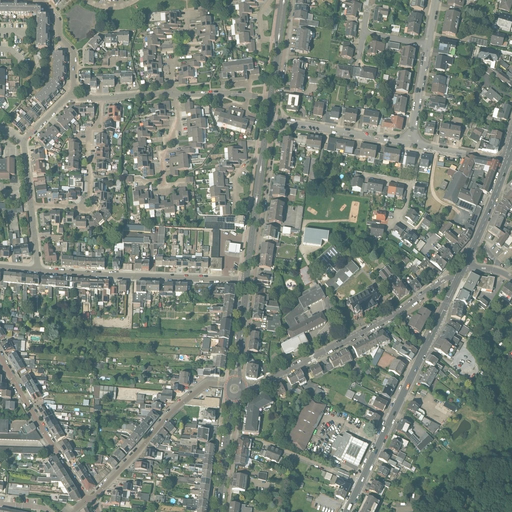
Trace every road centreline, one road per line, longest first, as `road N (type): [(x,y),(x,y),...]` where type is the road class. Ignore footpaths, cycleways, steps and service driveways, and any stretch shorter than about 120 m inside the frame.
road 1 (primary): [(346,511),(456,280)]
road 2 (residential): [(456,280),(443,278),(370,328),(243,387)]
road 3 (residential): [(246,279),(38,270)]
road 4 (residential): [(88,500),(183,401),(205,385),(227,385)]
road 5 (residential): [(88,500),(0,357)]
road 6 (residential): [(267,119),(410,142)]
road 7 (residential): [(247,265),(256,256),(265,132)]
